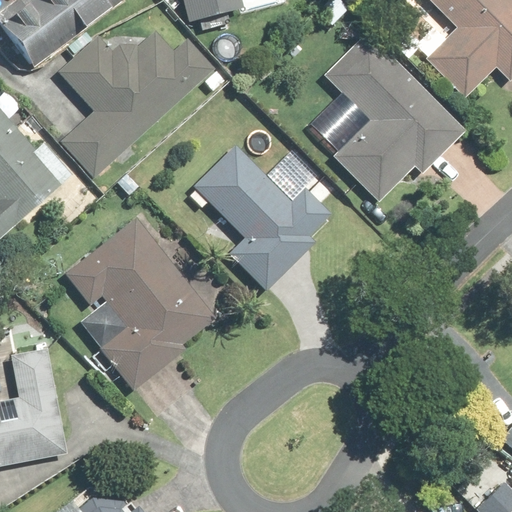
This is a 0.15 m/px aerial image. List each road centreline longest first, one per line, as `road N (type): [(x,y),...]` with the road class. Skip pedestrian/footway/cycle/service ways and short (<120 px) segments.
road 1 (residential): [(257,511),(242,507),(226,446),(248,409),(320,362)]
road 2 (residential): [(511,222),(379,351)]
road 3 (residential): [(379,351),(369,420),(326,496),(304,511)]
